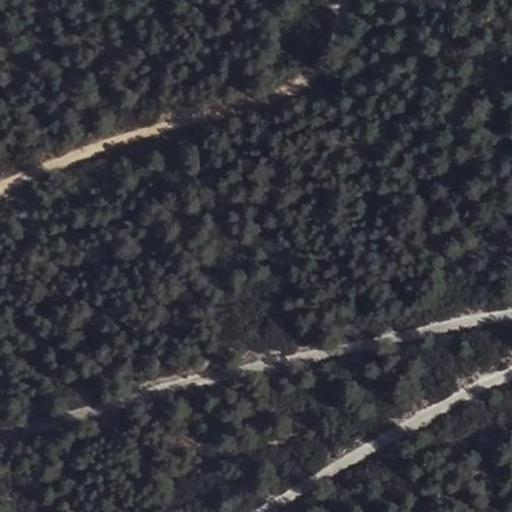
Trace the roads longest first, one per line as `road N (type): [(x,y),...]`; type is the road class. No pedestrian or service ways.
road 1 (track): [(511,318),(0,436)]
road 2 (track): [(344,0),(322,70),(276,102),(161,131),(0,192)]
road 3 (track): [(272,511),(511,377)]
